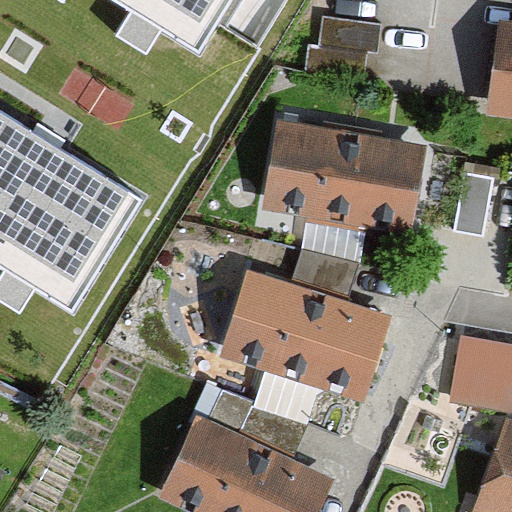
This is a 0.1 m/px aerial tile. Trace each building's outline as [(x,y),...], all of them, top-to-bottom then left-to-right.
[(240,0),(123,0),(209,52),(240,0)] [(511,41),(486,38),(476,125),(511,128),(511,41)] [(144,203),(0,112),(0,266),(75,313),(144,203)] [(407,248),(426,139),(270,112),(251,221),(407,248)] [(362,413),(391,313),(243,269),(213,369),(362,413)] [(511,408),(511,333),(466,322),(449,394),(511,408)] [(152,499),(177,511),(316,511),(331,483),(194,415),(152,499)] [(511,511),(511,428),(489,420),(456,511),(511,511)]
